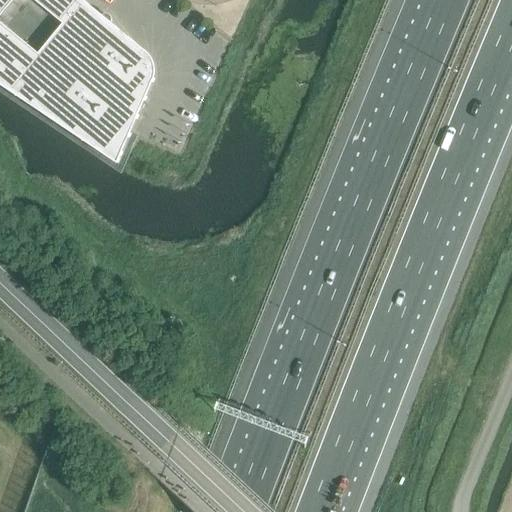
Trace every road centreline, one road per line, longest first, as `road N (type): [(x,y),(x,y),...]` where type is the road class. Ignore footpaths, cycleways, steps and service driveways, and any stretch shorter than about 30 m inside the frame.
road 1 (motorway): [(441,0),(234,511)]
road 2 (motorway): [(324,511),(511,53)]
road 3 (tertiary): [(246,511),(0,276)]
road 4 (unclassified): [(463,511),(511,380)]
